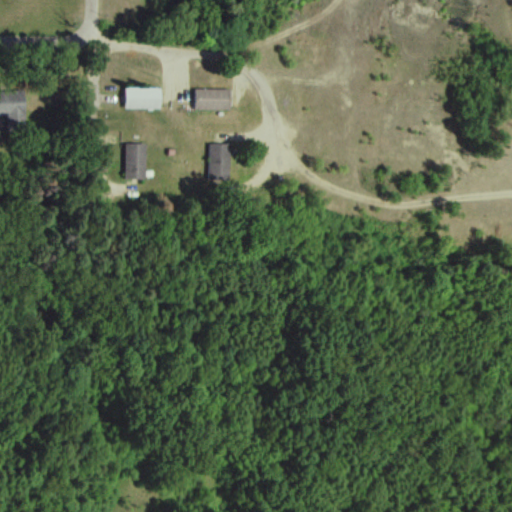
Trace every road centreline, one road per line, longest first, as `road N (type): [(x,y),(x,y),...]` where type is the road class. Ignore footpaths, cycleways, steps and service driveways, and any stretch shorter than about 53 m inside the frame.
road 1 (residential): [(0,44),(171,46),(229,56),(260,73),(278,134),(321,179),(378,197),(497,188)]
road 2 (residential): [(93,192),(93,0)]
